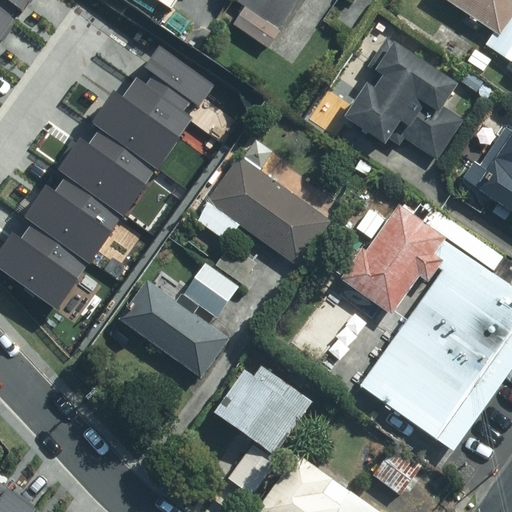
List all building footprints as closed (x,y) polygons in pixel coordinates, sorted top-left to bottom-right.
[(0,0),(0,9),(9,16),(18,3),(24,8),(29,0),(0,0)] [(292,0),(238,0),(236,4),(250,13),(237,31),(261,46),(292,0)] [(511,9),(511,0),(441,0),(491,32),(483,45),(500,55),(511,36),(511,13),(510,13),(511,9)] [(0,41),(15,20),(9,16),(0,9),(0,41)] [(511,36),(500,55),(511,63),(511,66),(509,70),(511,72),(511,36)] [(148,83),(181,107),(190,94),(197,99),(212,79),(162,42),(149,60),(159,68),(148,83)] [(435,106),(447,85),(381,42),(365,67),(376,75),(366,91),(359,86),(337,119),(376,144),(386,129),(433,159),(458,121),(435,106)] [(129,142),(158,162),(175,138),(166,132),(169,127),(178,133),(191,114),(181,107),(148,83),(141,78),(129,95),(119,87),(97,118),(106,127),(129,142)] [(59,160),(4,105),(0,109),(0,182),(18,200),(59,160)] [(66,165),(73,169),(128,206),(141,187),(133,181),(136,177),(145,182),(158,162),(129,142),(106,127),(95,143),(85,136),(66,165)] [(511,130),(510,134),(500,128),(474,167),(468,164),(458,180),(495,205),(490,212),(501,220),(508,211),(511,213),(511,130)] [(294,266),(325,222),(235,158),(204,202),(294,266)] [(357,161),(353,169),(364,175),(368,168),(357,161)] [(31,214),(42,221),(94,257),(108,236),(100,231),(106,222),(114,228),(128,206),(73,169),(61,187),(54,182),(31,214)] [(166,210),(153,195),(136,211),(149,226),(166,210)] [(356,252),(337,279),(362,297),(354,309),(366,317),(374,306),(386,314),(413,276),(421,281),(430,269),(437,274),(357,387),(430,437),(511,320),(511,290),(406,216),(409,212),(399,205),(397,209),(393,207),(360,254),(356,252)] [(21,230),(0,260),(0,262),(62,305),(74,286),(67,281),(72,273),(80,278),(94,257),(42,221),(31,237),(21,230)] [(201,265),(181,294),(212,317),(233,288),(201,265)] [(114,320),(195,377),(223,340),(187,314),(192,307),(177,296),(171,304),(141,283),(114,320)] [(102,316),(82,296),(53,326),(73,346),(102,316)] [(209,415),(267,456),(305,403),(255,368),(247,379),(239,372),(209,415)] [(249,447),(225,479),(246,496),(271,463),(249,447)] [(396,495),(415,467),(388,448),(369,477),(396,495)] [(373,511),(293,456),(254,511),(255,511),(373,511)] [(389,511),(397,500),(376,487),(367,500),(385,511),(389,511)] [(0,511),(26,511),(0,493),(0,511)]
